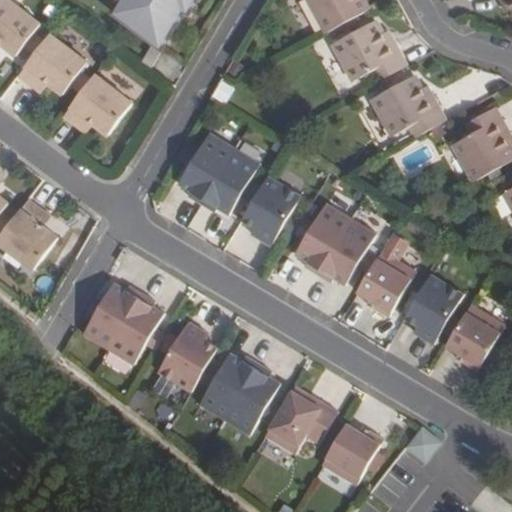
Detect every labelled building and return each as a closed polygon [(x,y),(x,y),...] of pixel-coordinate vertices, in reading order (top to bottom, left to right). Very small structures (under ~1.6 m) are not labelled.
[(9,0),(1,0),(0,2),(0,41),(4,45),(19,56),(42,24),(9,0)] [(131,0),(120,18),(167,53),(190,16),(193,18),(205,0),(131,0)] [(309,0),(328,34),(371,10),(365,0),(309,0)] [(511,0),(499,0),(503,6),(509,3),(511,9),(511,0)] [(511,9),(509,3),(503,6),(507,14),(511,11),(511,9)] [(388,42),(384,34),(377,21),(334,45),(355,82),(373,72),(379,83),(409,65),(394,39),(388,42)] [(390,31),(384,34),(388,42),(394,39),(390,31)] [(52,35),(20,76),(38,90),(38,89),(47,78),(52,81),(67,92),(89,63),(52,35)] [(157,50),(146,67),(156,72),(166,56),(157,50)] [(97,76),(66,117),(83,130),(92,118),(97,122),(112,133),(134,104),(97,76)] [(427,97),(423,89),(415,76),(373,100),(393,138),(412,127),(417,138),(448,121),(433,94),(427,97)] [(52,81),(47,78),(38,89),(43,93),(52,81)] [(224,82),(218,98),(231,103),(238,87),(224,82)] [(429,86),(423,89),(427,97),(433,94),(429,86)] [(506,138),(511,135),(497,108),(466,125),(472,135),(454,145),(475,182),(511,161),(511,147),(511,146),(506,138)] [(97,122),(92,118),(83,130),(88,133),(97,122)] [(212,134),(205,145),(230,160),(237,149),(212,134)] [(202,151),(186,142),(177,158),(192,167),(202,151)] [(190,197),(203,205),(230,160),(205,145),(202,151),(192,167),(181,185),(192,192),(190,197)] [(237,149),(230,160),(255,175),(262,164),(237,149)] [(219,208),(231,216),(242,197),(252,181),(255,175),(230,160),(203,205),(217,213),(219,208)] [(254,204),(244,221),(256,229),(263,233),(259,239),(273,247),(283,230),(292,216),(304,196),(271,176),(264,188),(254,204)] [(264,188),(252,181),(242,197),(254,204),(264,188)] [(0,220),(12,204),(0,195),(0,220)] [(49,214),(31,201),(0,242),(0,243),(38,271),(61,239),(46,228),(42,224),(49,214)] [(329,204),(321,216),(346,231),(353,219),(329,204)] [(54,218),(49,214),(42,224),(46,228),(54,218)] [(283,230),(293,236),(302,222),(292,216),(283,230)] [(306,267),(320,275),(346,231),(321,216),(316,225),(306,241),(297,256),(309,262),(306,267)] [(316,225),(306,219),(297,234),(306,241),(316,225)] [(353,219),(346,231),(371,246),(378,234),(353,219)] [(256,229),(252,235),(259,239),(263,233),(256,229)] [(336,279),(347,286),(359,267),(368,251),(371,246),(346,231),(320,275),(333,283),(336,279)] [(397,233),(388,253),(405,262),(414,242),(397,233)] [(380,259),(368,251),(359,267),(370,274),(380,259)] [(370,274),(359,293),(372,301),(378,305),(376,309),(390,318),(418,273),(384,252),(380,259),(370,274)] [(433,275),(406,319),(419,327),(425,331),(422,337),(435,346),(443,332),(449,323),(466,295),(433,275)] [(128,291),(116,284),(92,324),(117,339),(144,295),(130,287),(128,291)] [(157,303),(144,295),(117,339),(142,354),(148,345),(157,329),(166,314),(155,308),(157,303)] [(372,301),(369,305),(376,309),(378,305),(372,301)] [(453,339),(448,347),(460,355),(467,359),(464,364),(479,373),(507,327),(472,306),(459,329),(453,339)] [(209,366),(220,349),(207,341),(201,337),(204,331),(190,323),(180,340),(171,355),(160,374),(193,394),(201,381),(209,366)] [(449,323),(443,332),(453,339),(459,329),(449,323)] [(117,339),(92,324),(85,336),(110,351),(117,339)] [(419,327),(415,333),(422,337),(425,331),(419,327)] [(167,335),(157,329),(148,345),(158,351),(167,335)] [(211,335),(204,331),(201,337),(207,341),(211,335)] [(180,340),(170,334),(161,349),(171,355),(180,340)] [(142,354),(117,339),(110,351),(135,366),(142,354)] [(244,361),(232,355),(208,395),(233,410),(260,365),(247,357),(244,361)] [(460,355),(458,360),(464,364),(467,359),(460,355)] [(273,373),(260,365),(233,410),(258,425),(263,418),(271,403),(283,385),(271,378),(273,373)] [(212,387),(221,373),(209,366),(201,381),(212,387)] [(310,395),(297,387),(283,411),(267,437),(297,455),(308,437),(321,445),(337,418),(324,410),(327,405),(315,398),(313,402),(308,400),(310,395)] [(233,410),(208,395),(201,406),(226,421),(233,410)] [(283,411),(271,403),(263,418),(274,425),(283,411)] [(340,413),(327,405),(324,410),(337,418),(340,413)] [(233,410),(226,421),(251,436),(258,425),(233,410)] [(360,432),(349,424),(324,466),(359,485),(386,441),(371,432),(368,437),(360,432)] [(371,432),(363,427),(360,432),(368,437),(371,432)] [(442,445),(422,430),(407,449),(426,465),(442,445)]
